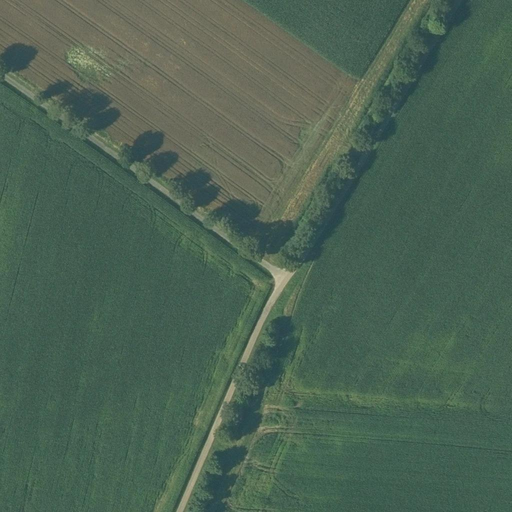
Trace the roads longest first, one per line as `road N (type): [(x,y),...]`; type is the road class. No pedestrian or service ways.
road 1 (unclassified): [(0,71),(285,278)]
road 2 (unclassified): [(285,278),(459,0)]
road 3 (unclassified): [(176,511),(285,278)]
